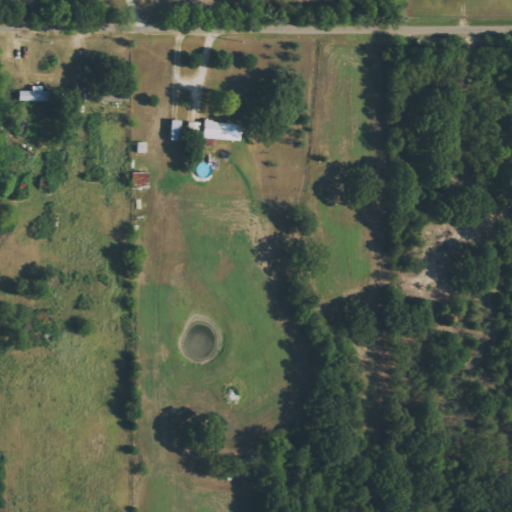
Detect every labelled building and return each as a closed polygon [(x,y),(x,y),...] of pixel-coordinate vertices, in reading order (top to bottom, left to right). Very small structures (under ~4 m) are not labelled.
[(42,91),(42,87),(32,87),(32,92),(20,91),(20,101),(65,102),(65,92),(42,91)] [(128,90),(84,91),(84,102),(129,101),(128,90)] [(183,121),(171,120),(171,140),(182,141),(183,121)] [(241,123),(204,122),(203,139),(240,140),(241,123)] [(133,185),(148,184),(148,172),(132,173),(133,185)]
